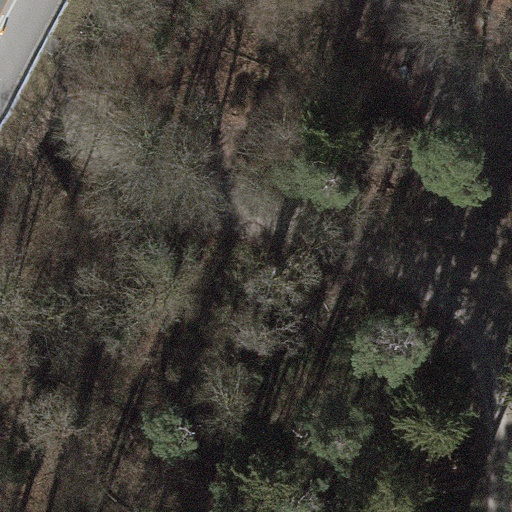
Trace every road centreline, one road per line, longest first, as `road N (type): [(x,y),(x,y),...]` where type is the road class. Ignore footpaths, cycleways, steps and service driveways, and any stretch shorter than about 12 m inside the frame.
road 1 (track): [(0,86),(490,287)]
road 2 (track): [(473,0),(490,287)]
road 3 (track): [(490,287),(490,511)]
